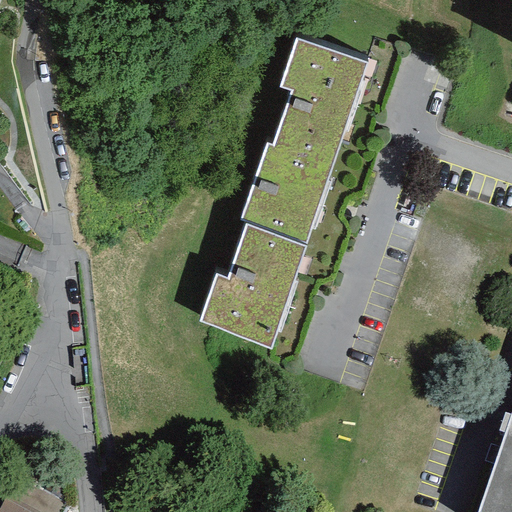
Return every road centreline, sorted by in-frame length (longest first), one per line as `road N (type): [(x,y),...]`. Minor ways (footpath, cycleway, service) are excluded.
road 1 (residential): [(52,343),(66,203),(34,62),(32,0)]
road 2 (residential): [(52,343),(95,511)]
